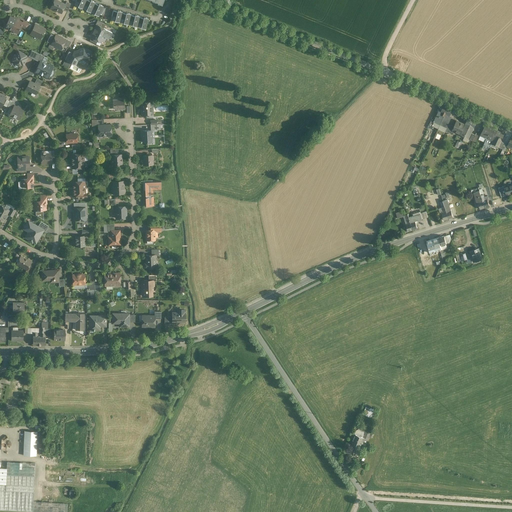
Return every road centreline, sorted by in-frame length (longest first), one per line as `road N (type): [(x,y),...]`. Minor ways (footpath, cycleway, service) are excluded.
road 1 (residential): [(511,127),(206,0)]
road 2 (tertiary): [(244,311),(343,262),(511,208)]
road 3 (tertiary): [(0,351),(156,343),(244,311)]
road 4 (unclassified): [(376,511),(244,311)]
road 5 (residential): [(128,128),(130,242),(98,264),(52,258)]
